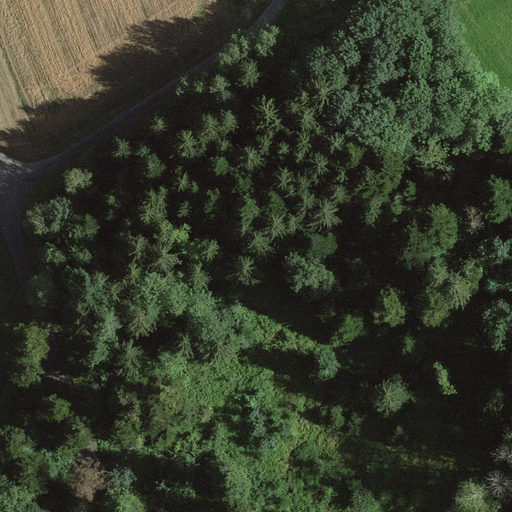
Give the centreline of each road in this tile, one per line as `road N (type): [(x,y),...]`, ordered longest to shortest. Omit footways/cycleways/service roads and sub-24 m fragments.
road 1 (track): [(281,0),(249,37),(162,98),(0,188)]
road 2 (unclassified): [(0,197),(107,511)]
